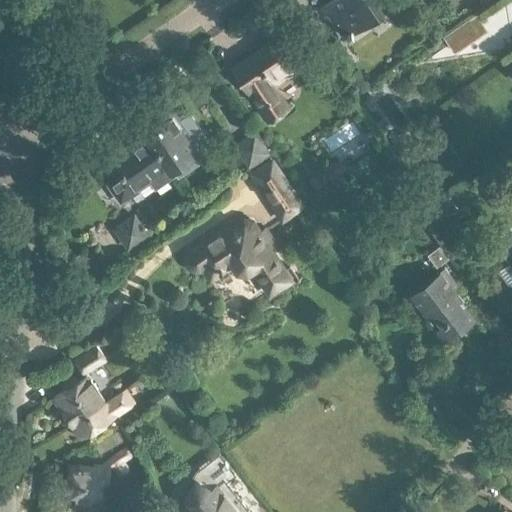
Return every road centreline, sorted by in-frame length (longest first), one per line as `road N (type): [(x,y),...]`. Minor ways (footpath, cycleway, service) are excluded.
road 1 (residential): [(5,511),(20,140)]
road 2 (residential): [(20,140),(208,0)]
road 3 (track): [(20,140),(33,0)]
